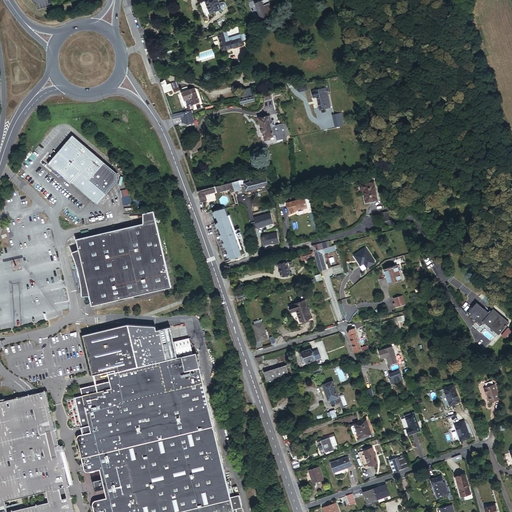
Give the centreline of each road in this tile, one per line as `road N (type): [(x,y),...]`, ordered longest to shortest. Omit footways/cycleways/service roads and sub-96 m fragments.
road 1 (secondary): [(142,100),(173,156),(244,357)]
road 2 (residential): [(481,444),(297,510)]
road 3 (secondary): [(244,357),(297,510)]
road 4 (residential): [(352,356),(342,328),(244,357)]
